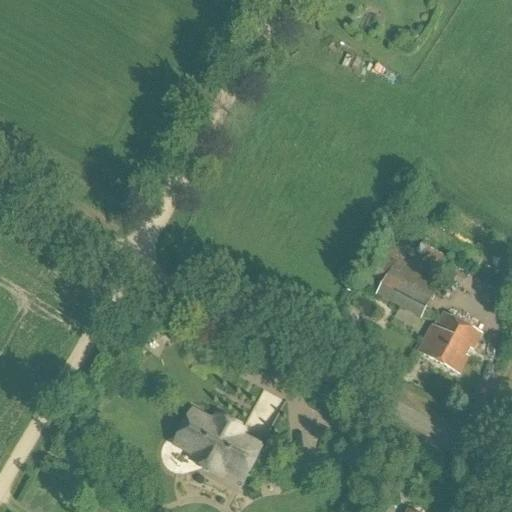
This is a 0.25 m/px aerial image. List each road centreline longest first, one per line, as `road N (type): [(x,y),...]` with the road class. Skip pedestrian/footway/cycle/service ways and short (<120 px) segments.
road 1 (unclassified): [(511,470),(130,265),(0,186)]
road 2 (track): [(0,489),(283,0)]
